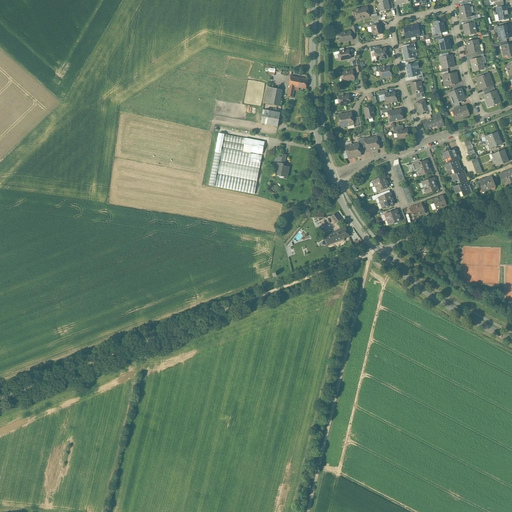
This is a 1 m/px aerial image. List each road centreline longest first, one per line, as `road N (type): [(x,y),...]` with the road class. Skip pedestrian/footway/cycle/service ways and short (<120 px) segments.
road 1 (unclassified): [(380,251),(0,398)]
road 2 (residential): [(483,118),(448,12),(399,20),(392,35),(423,142)]
road 3 (unclassified): [(380,251),(366,275),(309,511)]
road 4 (secondary): [(314,0),(312,89),(330,179)]
road 5 (secondary): [(380,251),(438,300),(511,339)]
